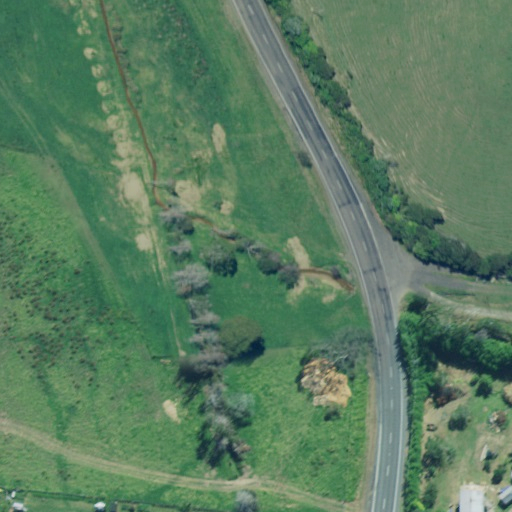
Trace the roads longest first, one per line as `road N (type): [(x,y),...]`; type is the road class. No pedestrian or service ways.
road 1 (primary): [(246,0),(338,183),(380,296)]
road 2 (primary): [(380,296),(393,408),(384,511)]
road 3 (residential): [(380,296),(412,287),(511,310)]
